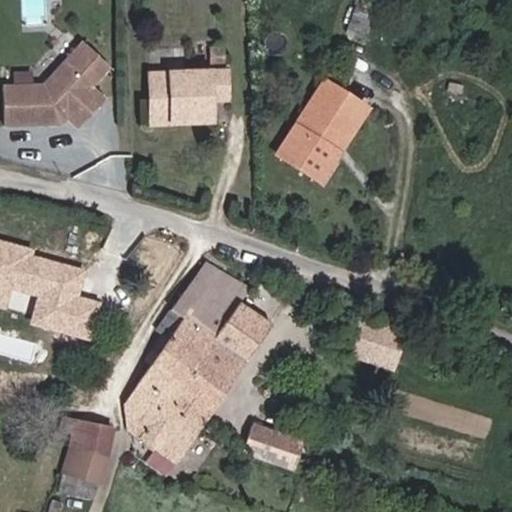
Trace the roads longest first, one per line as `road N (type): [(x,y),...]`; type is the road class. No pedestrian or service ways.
road 1 (residential): [(210,229),(511,339)]
road 2 (residential): [(0,160),(210,229)]
road 3 (residential): [(210,229),(100,404)]
